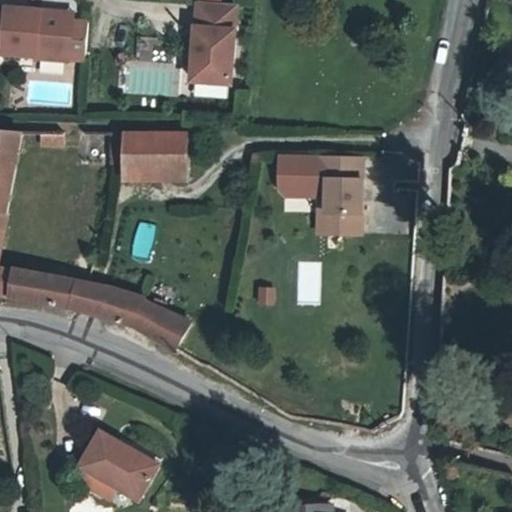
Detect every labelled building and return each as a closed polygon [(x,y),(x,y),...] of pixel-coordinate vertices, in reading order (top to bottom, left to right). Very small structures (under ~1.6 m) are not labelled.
[(235,14),(195,10),(188,90),(227,93),(235,14)] [(3,14),(3,16),(0,15),(0,59),(33,63),(33,65),(66,69),(66,67),(69,30),(69,28),(37,25),(38,18),(3,14)] [(70,20),(38,18),(37,25),(69,28),(70,20)] [(86,31),(69,30),(66,67),(82,68),(86,31)] [(40,146),(64,145),(63,131),(39,132),(40,146)] [(0,136),(0,299),(4,300),(81,310),(107,318),(186,358),(193,328),(170,317),(172,310),(162,306),(159,312),(116,293),(57,278),(16,273),(0,270),(0,218),(13,137),(0,136)] [(121,139),(119,182),(178,184),(180,141),(121,139)] [(306,155),(306,194),(313,194),(314,232),(348,232),(348,155),(306,155)] [(297,261),(296,303),(320,304),(320,261),(297,261)] [(273,303),(276,285),(257,283),(255,301),(273,303)] [(123,420),(98,450),(148,492),(174,462),(123,420)] [(293,511),(331,511),(330,502),(294,506),(293,511)]
